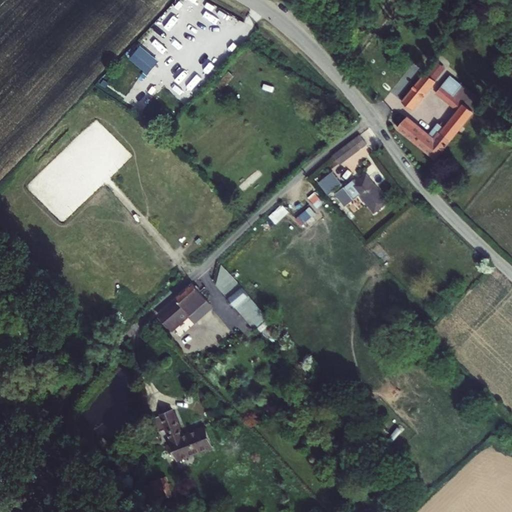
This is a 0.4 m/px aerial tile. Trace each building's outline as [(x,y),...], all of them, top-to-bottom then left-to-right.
[(439,75),(429,66),(404,97),(413,105),(439,75)] [(398,124),(434,153),(484,94),(452,68),(438,87),(459,105),(445,121),(437,115),(426,128),(407,113),(398,124)] [(267,99),(275,92),(267,81),(258,88),(267,99)] [(361,135),(333,156),(341,166),(368,145),(361,135)] [(334,174),(323,184),(332,195),(343,185),(334,174)] [(370,175),(359,185),(356,181),(346,190),(356,202),(361,197),(378,216),(394,202),(370,175)] [(453,180),(447,187),(451,192),(452,194),(459,186),(453,180)] [(316,209),(323,203),(314,192),(307,198),(316,209)] [(266,318),(222,267),(217,286),(254,330),(266,318)] [(191,287),(158,318),(176,336),(181,332),(178,329),(206,304),(191,287)] [(166,439),(175,458),(206,445),(197,425),(178,433),(167,409),(151,416),(157,431),(165,428),(169,438),(166,439)]
